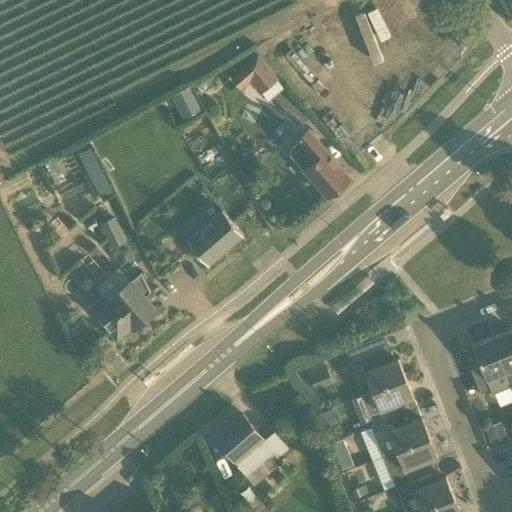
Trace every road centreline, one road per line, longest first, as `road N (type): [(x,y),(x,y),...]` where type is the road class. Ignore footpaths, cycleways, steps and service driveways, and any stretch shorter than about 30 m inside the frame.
road 1 (primary): [(38,511),(262,322)]
road 2 (residential): [(492,511),(428,339),(443,321),(511,294)]
road 3 (primary): [(361,239),(511,112)]
road 4 (primary): [(262,322),(305,302),(361,239)]
road 5 (primary): [(361,239),(331,250),(262,322)]
